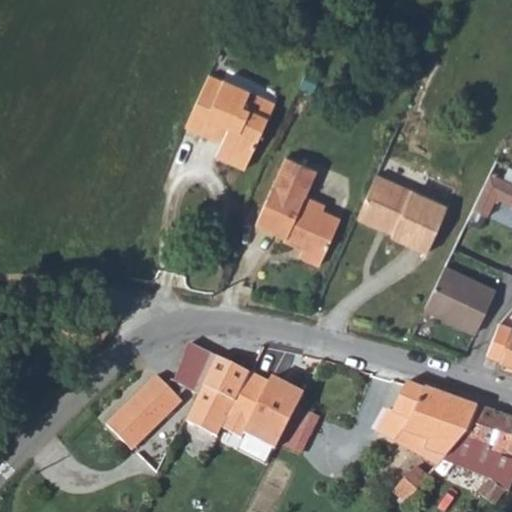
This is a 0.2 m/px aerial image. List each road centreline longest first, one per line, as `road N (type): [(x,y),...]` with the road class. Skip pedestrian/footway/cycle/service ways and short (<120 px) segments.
road 1 (residential): [(0,484),(140,345),(179,319),(318,332),(511,389)]
road 2 (track): [(179,319),(101,295),(0,293)]
